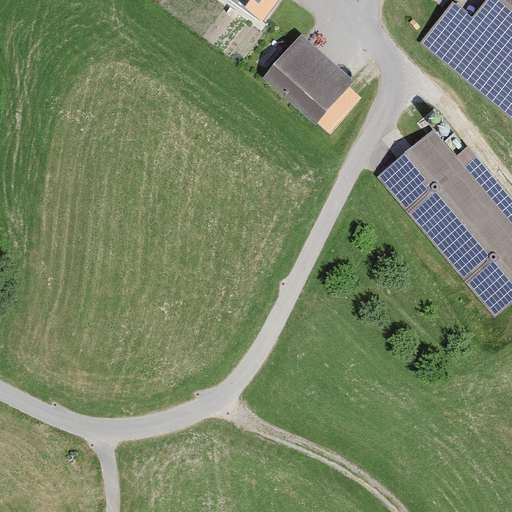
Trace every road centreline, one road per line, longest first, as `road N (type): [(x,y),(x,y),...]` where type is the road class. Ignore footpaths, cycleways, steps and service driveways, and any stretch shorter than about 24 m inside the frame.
road 1 (track): [(392,75),(431,90),(511,184)]
road 2 (track): [(290,426),(323,443),(397,511)]
